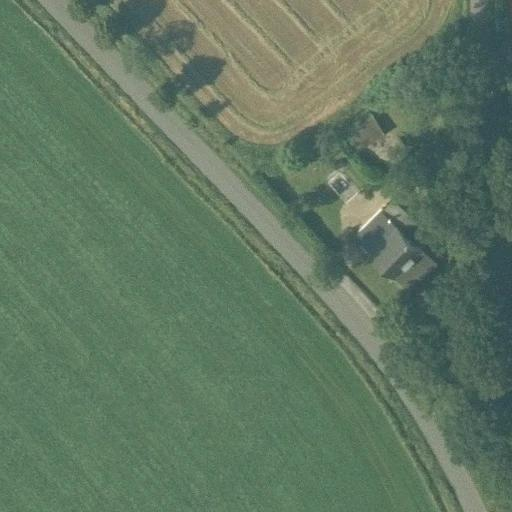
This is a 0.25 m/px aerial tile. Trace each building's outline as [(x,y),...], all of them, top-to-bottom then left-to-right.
[(421,81),(371,113),(382,129),(399,119),(411,138),(430,126),(418,107),(431,98),(421,81)] [(371,113),(341,132),(354,153),(384,133),(382,129),(371,113)] [(382,209),(355,236),(370,250),(396,223),(382,209)] [(411,216),(400,227),(396,223),(370,250),(395,276),(422,248),(416,242),(427,231),(411,216)] [(422,248),(395,276),(410,290),(436,262),(422,248)]
